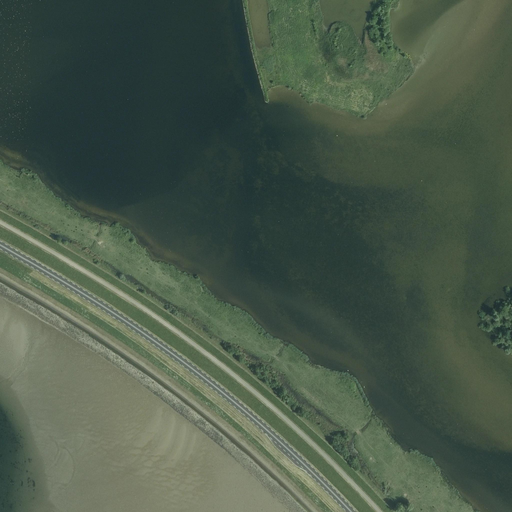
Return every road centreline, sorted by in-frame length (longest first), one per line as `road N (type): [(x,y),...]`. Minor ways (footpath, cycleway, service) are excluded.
road 1 (unclassified): [(378,511),(259,395),(179,333),(0,222)]
road 2 (primary): [(348,511),(219,390),(123,319),(0,245)]
